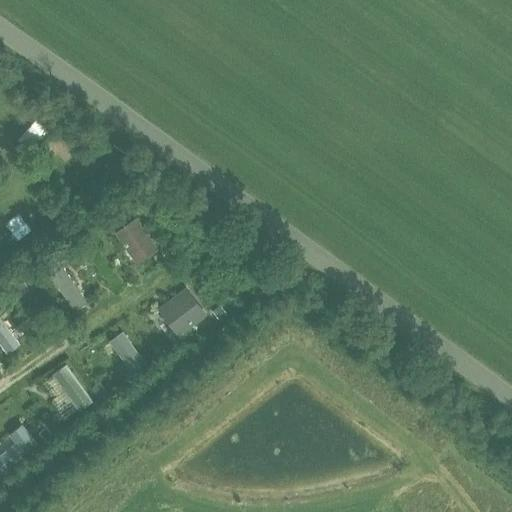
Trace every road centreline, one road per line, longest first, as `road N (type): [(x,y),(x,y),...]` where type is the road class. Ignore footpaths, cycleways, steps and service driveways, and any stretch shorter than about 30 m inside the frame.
road 1 (tertiary): [(511,399),(0,24)]
road 2 (unknown): [(0,392),(177,267)]
